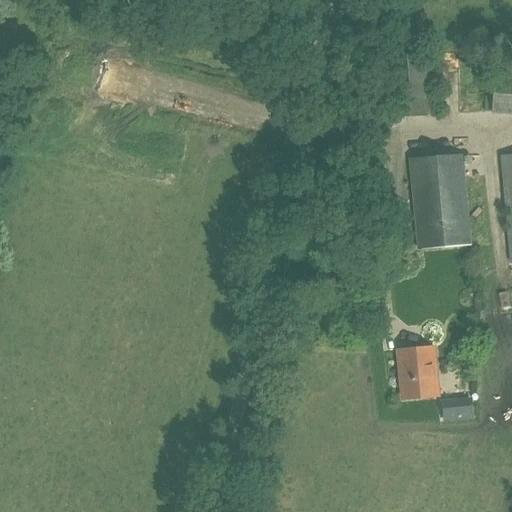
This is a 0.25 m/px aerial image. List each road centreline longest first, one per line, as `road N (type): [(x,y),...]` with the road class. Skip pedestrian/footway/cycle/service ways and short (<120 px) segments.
road 1 (unclassified): [(210,511),(337,0)]
road 2 (track): [(145,0),(323,35)]
